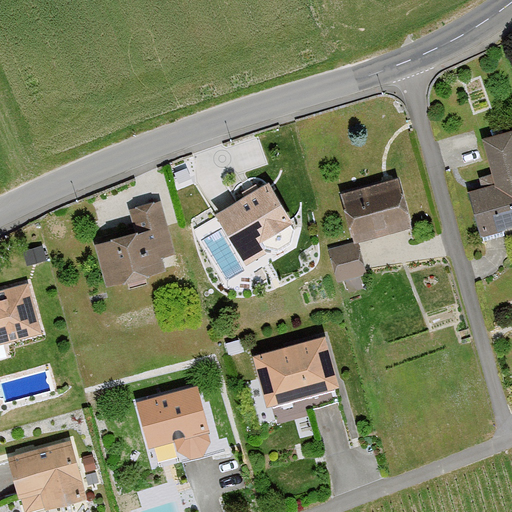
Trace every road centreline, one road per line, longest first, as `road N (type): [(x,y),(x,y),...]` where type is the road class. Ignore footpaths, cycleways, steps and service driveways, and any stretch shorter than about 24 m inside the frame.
road 1 (tertiary): [(0,220),(141,156),(407,65),(511,4)]
road 2 (residential): [(511,440),(327,511)]
